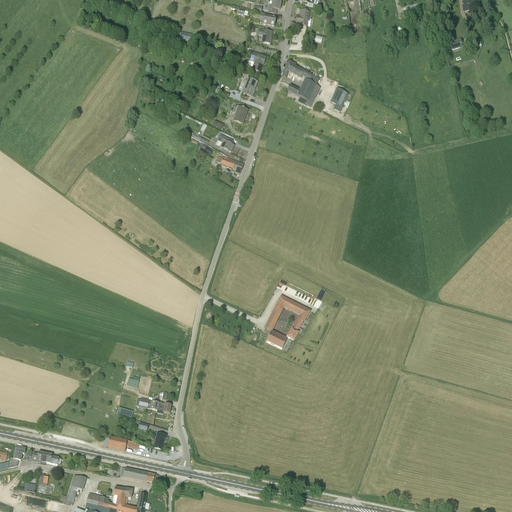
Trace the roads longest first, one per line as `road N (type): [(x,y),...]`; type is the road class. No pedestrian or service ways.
road 1 (unclassified): [(182,472),(177,420),(200,303),(282,60),(290,0)]
road 2 (primary): [(182,472),(0,433)]
road 3 (unclassified): [(170,490),(38,466),(0,473)]
road 4 (primary): [(351,508),(182,472)]
